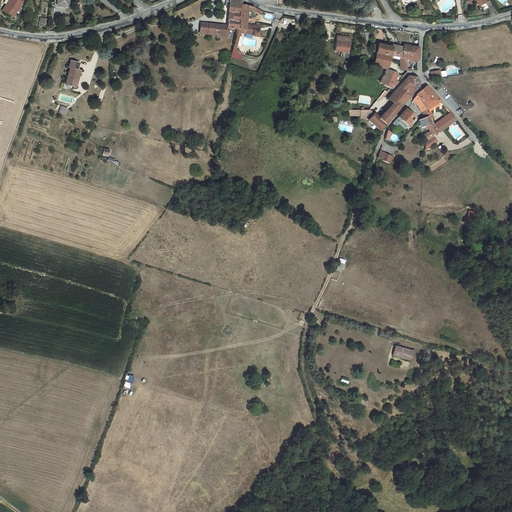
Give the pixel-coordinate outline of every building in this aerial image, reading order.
[(58,0),(56,13),(67,15),(68,0),(58,0)] [(482,0),(474,0),(480,9),(486,5),(482,0)] [(27,11),(14,3),(12,6),(11,6),(3,17),(14,24),(22,14),(24,15),(27,11)] [(246,11),(247,7),(238,4),(230,30),(240,31),(246,11)] [(246,11),(240,31),(247,34),(249,28),(254,16),(254,14),(256,11),(246,11)] [(229,39),(230,30),(222,29),(222,28),(208,27),(208,28),(202,28),(201,36),(229,39)] [(256,31),(249,28),(247,34),(254,36),(256,31)] [(258,38),(254,36),(247,34),(240,31),(239,35),(241,36),(252,40),(252,42),(257,44),(259,39),(258,38)] [(420,53),(420,48),(415,48),(415,46),(413,46),(413,45),(406,45),(406,47),(406,53),(420,53)] [(392,51),(379,47),(379,50),(372,47),(372,57),(375,58),(389,62),(390,61),(391,58),(393,51),(392,51)] [(392,48),(392,51),(393,51),(391,58),(393,58),(394,58),(394,61),(402,62),(405,62),(406,53),(406,47),(392,47),(392,48)] [(350,59),(351,49),(338,48),(338,58),(350,59)] [(419,63),(420,53),(406,53),(405,62),(407,62),(411,63),(419,63)] [(371,71),(384,73),(389,62),(375,58),(371,71)] [(78,63),(72,62),(70,61),(68,69),(70,70),(68,87),(77,88),(80,72),(77,71),(78,63)] [(378,87),(386,91),(393,78),(384,74),(378,87)] [(393,78),(386,91),(388,92),(400,80),(393,78)] [(405,79),(397,88),(403,93),(406,89),(412,94),(416,89),(417,83),(413,80),(405,79)] [(397,88),(385,102),(392,107),(400,97),(406,102),(412,94),(406,89),(403,93),(397,88)] [(421,89),(413,98),(426,112),(427,112),(436,104),(421,89)] [(397,112),(406,102),(400,97),(392,107),(397,112)] [(426,112),(413,98),(410,104),(422,114),(426,112)] [(397,112),(392,107),(379,121),(373,117),(367,123),(379,133),(397,112)] [(402,113),(396,122),(407,129),(409,126),(413,120),(406,116),(402,113)] [(437,138),(452,122),(452,121),(446,115),(433,129),(436,137),(437,138)] [(62,118),(57,132),(64,135),(70,121),(62,118)] [(436,137),(433,129),(430,123),(429,118),(423,121),(417,124),(420,130),(421,131),(425,129),(424,128),(425,128),(428,135),(422,137),(424,142),(436,137)] [(55,132),(59,121),(54,119),(50,131),(55,132)] [(436,146),(432,142),(424,149),(427,153),(436,146)] [(41,144),(35,164),(43,166),(49,146),(41,144)] [(383,158),(380,164),(387,168),(390,162),(383,158)] [(339,258),(334,270),(340,272),(344,260),(339,258)] [(406,368),(409,358),(390,352),(388,363),(406,368)]
